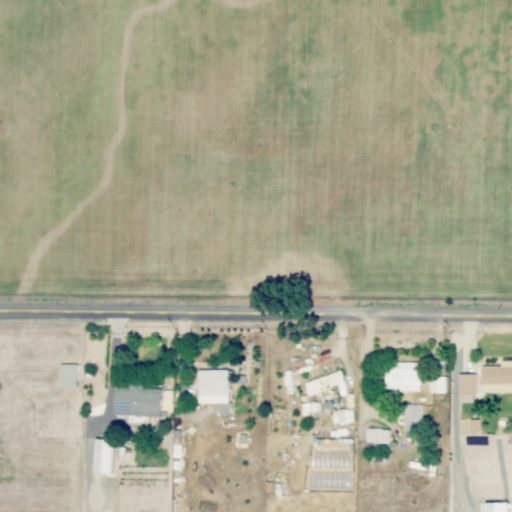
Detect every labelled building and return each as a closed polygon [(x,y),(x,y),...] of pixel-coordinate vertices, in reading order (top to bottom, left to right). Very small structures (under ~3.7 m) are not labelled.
[(483,367),(483,394),(511,393),(511,383),(511,361),(502,362),(502,367),(483,367)] [(422,391),(421,362),(393,363),(393,375),(386,375),(386,392),(422,391)] [(230,371),(199,371),(199,404),(220,404),(220,416),(230,416),(230,371)] [(346,383),(341,371),(303,385),(308,397),(346,383)] [(477,375),(459,374),(458,395),(476,395),(477,375)] [(446,394),(447,378),(430,377),(429,393),(446,394)] [(163,417),(165,389),(119,387),(118,416),(163,417)] [(404,431),(423,431),(422,405),(404,405),(404,431)] [(332,412),(333,424),(354,422),(352,410),(332,412)] [(389,430),(365,429),(365,443),(389,444),(389,430)] [(113,474),(114,440),(95,440),(94,473),(113,474)]
